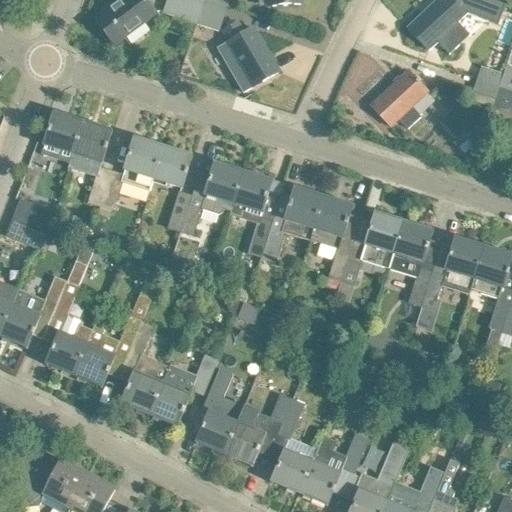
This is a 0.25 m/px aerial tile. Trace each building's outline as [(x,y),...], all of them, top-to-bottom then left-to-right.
[(113,44),(130,32),(155,14),(144,0),(125,0),(97,21),(113,44)] [(167,0),(163,14),(196,25),(204,1),(201,0),(167,0)] [(439,0),(407,30),(428,51),(437,43),(449,56),(470,36),(458,23),(467,14),(498,26),(505,5),(491,0),(439,0)] [(196,25),(218,33),(226,8),(204,1),(196,25)] [(227,44),(218,49),(243,93),(279,73),(253,29),(244,34),(237,24),(221,33),(227,44)] [(477,81),(499,88),(506,65),(491,60),(487,72),(481,70),(477,81)] [(499,88),(511,91),(511,66),(507,65),(507,66),(506,65),(499,88)] [(408,130),(421,117),(412,107),(427,93),(408,72),(371,107),(390,128),(398,120),(408,130)] [(474,92),(495,99),(499,88),(477,81),(474,92)] [(492,109),(511,115),(511,91),(499,88),(495,99),(492,109)] [(44,146),(73,155),(83,124),(55,115),(56,113),(54,113),(44,146)] [(87,204),(100,208),(112,172),(100,168),(101,164),(102,164),(112,131),(111,130),(110,132),(83,124),(73,155),(70,166),(97,175),(87,204)] [(124,176),(112,172),(100,208),(113,212),(122,183),(150,192),(153,180),(163,149),(135,140),(136,138),(134,138),(124,171),(125,171),(124,176)] [(163,149),(153,180),(182,189),(193,156),(191,155),(190,157),(163,149)] [(224,209),(231,212),(243,174),(216,165),(216,163),(215,163),(207,189),(195,185),(192,197),(191,197),(180,233),(194,237),(202,210),(219,216),(222,213),(224,209)] [(243,174),(231,212),(230,214),(241,218),(243,211),(245,212),(246,209),(262,214),(273,181),(271,181),(270,182),(243,174)] [(280,195),(274,214),(272,222),(260,259),(276,264),(284,239),(279,238),(281,232),(310,242),(323,199),(296,190),(296,188),(295,188),(291,198),(280,195)] [(168,229),(180,233),(191,197),(179,193),(168,229)] [(341,284),(353,248),(360,225),(348,221),(353,206),(351,205),(351,207),(323,199),(310,242),(337,250),(327,279),(341,284)] [(55,214),(39,208),(20,201),(15,213),(50,227),(55,214)] [(50,227),(15,213),(6,238),(41,252),(50,227)] [(363,251),(353,248),(341,284),(354,288),(362,262),(389,270),(403,224),(376,215),(377,213),(375,213),(363,251)] [(260,259),(272,222),(259,219),(247,254),(260,259)] [(421,309),(433,272),(421,268),(422,264),(423,264),(433,231),(432,230),(431,232),(403,224),(389,270),(416,279),(408,304),(421,309)] [(455,238),(445,271),(474,280),(484,249),(456,240),(457,238),(455,238)] [(484,249),(474,280),(471,291),(498,300),(489,329),(502,334),(511,299),(511,271),(509,271),(511,260),(511,255),(511,256),(511,257),(484,249)] [(174,260),(170,274),(179,276),(183,263),(174,260)] [(434,313),(446,276),(433,272),(421,309),(434,313)] [(45,301),(18,291),(0,334),(0,336),(26,348),(25,349),(27,350),(32,337),(43,341),(48,330),(67,283),(55,277),(45,301)] [(132,317),(146,320),(155,285),(141,281),(132,317)] [(0,334),(18,291),(0,282),(0,334)] [(67,283),(48,330),(59,334),(45,366),(47,367),(48,365),(74,376),(92,331),(79,326),(81,322),(68,317),(80,288),(67,283)] [(511,299),(502,334),(511,337),(511,299)] [(242,304),(236,319),(252,326),(259,311),(242,304)] [(102,389),(110,370),(121,375),(128,357),(142,322),(130,317),(120,342),(103,335),(105,331),(94,326),(92,331),(74,376),(101,387),(100,389),(102,389)] [(139,361),(134,374),(121,405),(122,406),(123,404),(149,415),(169,367),(143,357),(155,327),(142,322),(128,357),(139,361)] [(397,359),(402,343),(371,333),(366,350),(397,359)] [(339,342),(329,355),(345,366),(354,353),(339,342)] [(363,353),(357,365),(386,377),(391,365),(363,353)] [(177,429),(185,410),(190,398),(189,397),(191,392),(202,397),(217,361),(204,356),(196,377),(170,366),(169,367),(149,415),(176,426),(175,428),(177,429)] [(405,372),(396,394),(408,398),(416,377),(405,372)] [(278,436),(290,441),(293,434),(296,435),(303,420),(299,419),(305,405),(303,404),(306,395),(298,391),(294,400),(293,400),(278,436)] [(278,436),(293,400),(280,395),(270,419),(244,408),(237,425),(224,455),(251,465),(250,467),(252,468),(256,458),(267,462),(278,436)] [(224,455),(237,425),(209,413),(196,445),(197,445),(198,444),(224,455)] [(312,464),(299,494),(326,505),(325,507),(327,507),(340,475),(338,475),(341,468),(354,474),(368,440),(356,434),(346,457),(333,452),(337,443),(323,437),(312,464)] [(299,494),(312,464),(284,452),(271,484),(272,484),(273,483),(299,494)] [(429,511),(451,462),(452,460),(438,455),(420,500),(402,493),(405,486),(396,482),(387,503),(383,511),(429,511)] [(57,511),(69,511),(71,509),(88,477),(61,463),(54,476),(34,465),(35,462),(30,470),(18,465),(25,509),(39,507),(41,503),(57,511)] [(451,462),(429,511),(451,511),(453,510),(449,508),(455,494),(448,491),(459,465),(451,462)] [(103,511),(115,491),(88,477),(71,509),(76,511),(103,511)] [(383,511),(387,503),(359,491),(350,511),(383,511)] [(511,511),(511,501),(504,498),(497,511),(511,511)]
